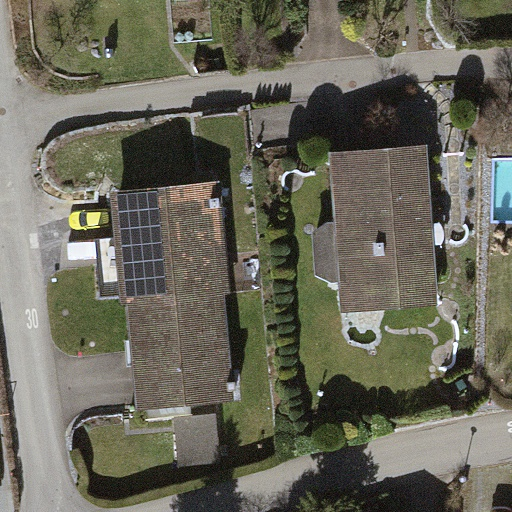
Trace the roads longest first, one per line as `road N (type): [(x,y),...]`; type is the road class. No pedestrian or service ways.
road 1 (residential): [(51,511),(0,107)]
road 2 (residential): [(205,511),(371,464),(511,436)]
